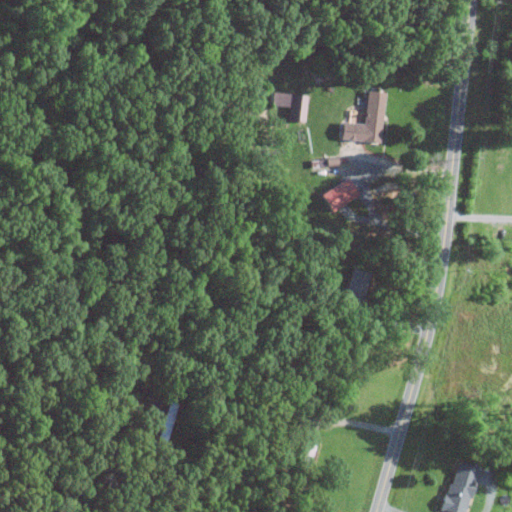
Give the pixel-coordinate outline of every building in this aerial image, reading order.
[(380,93),(362,91),(359,124),(337,122),(336,140),(376,143),(380,93)] [(301,123),(303,96),(269,93),(268,106),(285,107),(284,121),(301,123)] [(315,196),(325,213),(353,196),(342,179),(315,196)] [(342,297),(358,299),(361,273),(345,271),(342,297)] [(146,425),(159,429),(155,443),(163,445),(171,419),(150,413),(146,425)] [(439,510),(447,511),(462,511),(472,466),(450,461),(439,510)]
